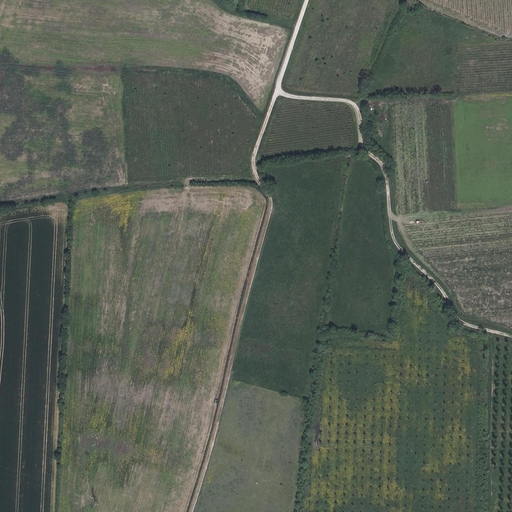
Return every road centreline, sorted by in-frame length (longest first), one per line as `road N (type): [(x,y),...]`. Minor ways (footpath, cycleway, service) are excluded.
road 1 (track): [(192,511),(272,197),(254,149),(304,0)]
road 2 (track): [(511,336),(460,321),(394,231),(388,171),(366,147),(363,113),(345,101),(292,96),(280,85)]
